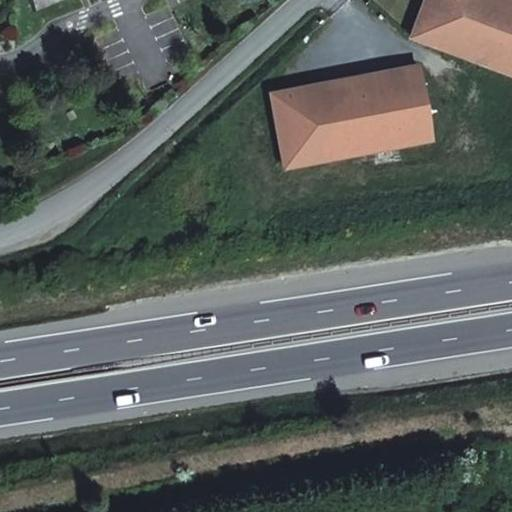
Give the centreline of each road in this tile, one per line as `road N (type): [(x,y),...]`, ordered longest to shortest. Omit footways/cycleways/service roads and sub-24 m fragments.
road 1 (trunk): [(0,408),(511,327)]
road 2 (trunk): [(511,271),(0,349)]
road 3 (unclassified): [(0,241),(71,224),(318,0)]
